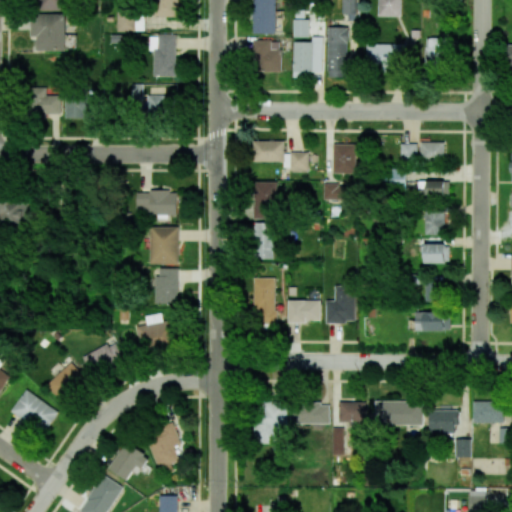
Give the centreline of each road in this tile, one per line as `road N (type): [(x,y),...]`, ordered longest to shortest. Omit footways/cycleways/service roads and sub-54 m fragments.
road 1 (residential): [(215,511),(217,0)]
road 2 (residential): [(481,362),(482,0)]
road 3 (residential): [(217,111),(511,112)]
road 4 (residential): [(217,362),(511,362)]
road 5 (residential): [(34,511),(90,431),(125,400),(182,381),(217,381)]
road 6 (residential): [(0,153),(217,154)]
